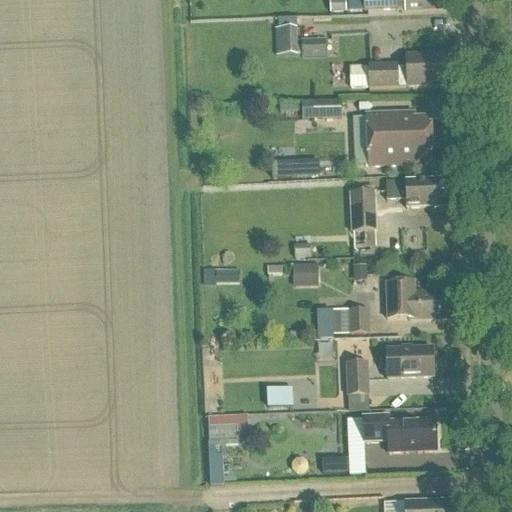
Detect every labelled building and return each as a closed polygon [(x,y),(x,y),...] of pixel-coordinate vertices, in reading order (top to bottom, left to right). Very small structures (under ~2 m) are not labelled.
[(365,0),(366,15),(394,15),(394,13),(443,12),(443,0),(365,0)] [(298,57),(297,31),(276,31),(276,58),(298,57)] [(327,61),(327,44),(302,45),(303,62),(327,61)] [(408,90),(408,91),(446,90),(445,58),(406,59),(407,71),(398,71),(398,69),(350,71),(351,93),(399,91),(399,90),(408,90)] [(342,104),(313,104),(313,123),(342,122),(342,104)] [(414,118),(367,119),(369,171),(426,169),(426,157),(432,157),(431,122),(414,123),(414,118)] [(275,179),(313,179),(313,167),(274,168),(275,179)] [(441,184),(387,186),(388,204),(407,203),(407,214),(442,212),(441,184)] [(352,198),(353,239),(376,238),(374,198),(352,198)] [(320,293),(319,272),(295,272),(295,294),(320,293)] [(240,286),(240,273),(217,274),(217,286),(240,286)] [(385,288),(386,324),(407,324),(407,325),(447,324),(446,302),(441,303),(441,296),(414,296),(413,287),(385,288)] [(369,314),(317,315),(317,344),(333,343),(333,339),(369,338),(369,314)] [(433,352),(387,353),(388,383),(434,381),(433,352)] [(370,400),(369,366),(346,366),(348,401),(370,400)] [(259,391),(261,409),(288,408),(287,390),(259,391)] [(249,420),(209,421),(209,431),(237,430),(237,436),(250,436),(249,420)] [(389,420),(364,421),(365,446),(389,445),(390,457),(437,455),(436,424),(389,426),(389,420)] [(342,475),(342,463),(318,463),(318,476),(342,475)] [(454,511),(454,501),(406,503),(406,511),(454,511)]
